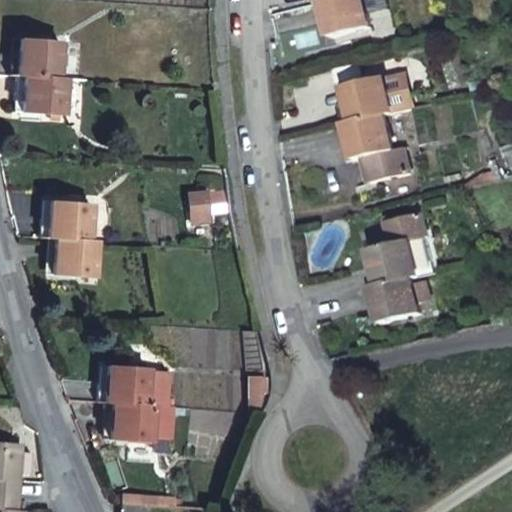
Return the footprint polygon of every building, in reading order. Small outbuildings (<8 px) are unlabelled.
[(326,0),(324,1),(332,34),(371,26),(364,0),(326,0)] [(23,34),(19,106),(28,106),(65,108),(67,73),(62,72),(63,36),(23,34)] [(386,76),(347,86),(355,123),(349,125),(357,157),(394,148),(387,115),(394,114),(386,76)] [(93,197),(52,195),(51,214),(44,213),(43,231),(59,232),(57,268),(95,270),(97,235),(91,234),(93,197)] [(426,214),(391,222),(394,242),(373,248),(381,284),(373,286),(380,319),(420,312),(412,276),(420,275),(411,239),(429,235),(426,214)] [(151,433),(151,431),(173,433),(178,399),(149,396),(152,360),(114,356),(110,390),(115,391),(112,427),(151,433)] [(12,449),(12,440),(0,439),(0,511),(15,511),(15,508),(8,508),(10,470),(12,449)] [(12,449),(10,470),(22,471),(24,449),(12,449)] [(124,490),(123,497),(146,499),(146,492),(124,490)] [(123,497),(122,511),(144,511),(146,499),(123,497)]
